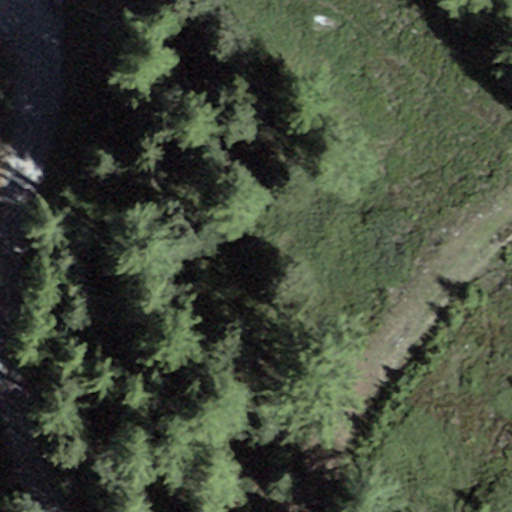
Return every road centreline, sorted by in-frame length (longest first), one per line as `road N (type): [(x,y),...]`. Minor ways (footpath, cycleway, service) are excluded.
road 1 (track): [(59,511),(35,369),(59,130),(60,0)]
road 2 (track): [(307,511),(361,392),(455,268),(511,216)]
